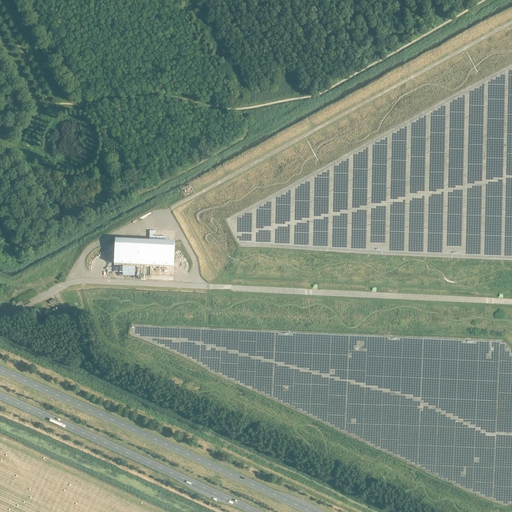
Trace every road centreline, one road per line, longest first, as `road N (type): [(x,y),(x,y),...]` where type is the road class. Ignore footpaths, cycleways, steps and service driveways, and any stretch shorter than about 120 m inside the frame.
road 1 (track): [(483,0),(312,96),(224,109),(166,96),(50,105),(0,12)]
road 2 (primary): [(310,511),(0,369)]
road 3 (primary): [(0,395),(255,511)]
